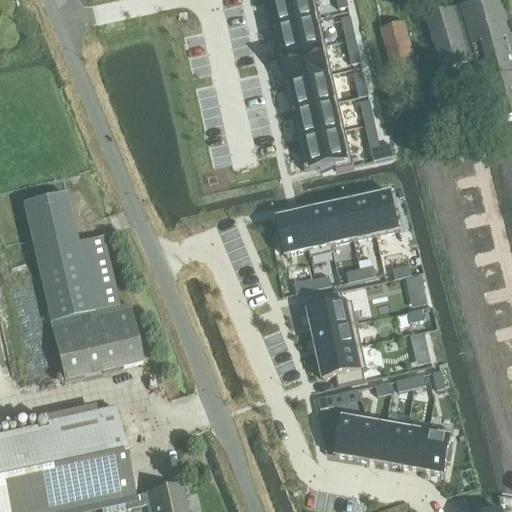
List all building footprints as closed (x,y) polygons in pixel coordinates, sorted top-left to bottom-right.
[(315,0),(277,0),(266,3),(269,14),(272,13),(273,19),(270,19),(273,31),(320,20),(315,0)] [(346,0),(338,0),(337,0),(339,12),(349,10),(346,0)] [(494,127),(511,122),(511,46),(499,0),(490,0),(427,18),(442,73),(476,64),(494,127)] [(320,20),(273,31),(275,42),(278,41),(279,47),(277,47),(280,60),(327,50),(320,20)] [(351,20),(342,22),(344,33),(354,31),(351,20)] [(391,73),(416,66),(405,24),(379,31),(391,73)] [(354,31),(344,33),(347,45),(357,43),(354,31)] [(357,43),(347,45),(350,57),(359,54),(357,43)] [(327,50),(280,60),(282,74),(285,73),(286,78),(284,79),(286,90),(334,80),(327,50)] [(359,54),(350,57),(352,68),(362,66),(359,54)] [(364,76),(354,78),(357,89),(367,87),(364,76)] [(334,80),(286,90),(289,102),(292,101),(293,106),(290,107),(293,118),(340,108),(334,80)] [(367,87),(357,89),(360,101),(369,99),(367,87)] [(370,104),(361,106),(364,121),(374,119),(370,104)] [(340,108),(293,118),(295,130),(298,129),(299,134),(296,135),(299,146),(346,136),(340,108)] [(374,119),(364,121),(368,137),(377,135),(374,119)] [(377,135),(368,137),(371,152),(381,150),(377,135)] [(346,136),(299,146),(302,158),(304,157),(305,162),(303,163),(305,174),(335,167),(337,173),(354,169),(346,136)] [(381,150),(371,152),(374,165),(395,160),(392,147),(381,150)] [(464,157),(429,166),(433,180),(468,171),(464,157)] [(474,193),(439,203),(443,217),(478,208),(474,193)] [(23,205),(51,324),(94,314),(78,245),(67,195),(23,205)] [(391,196),(369,201),(377,239),(400,234),(391,196)] [(369,201),(346,206),(355,244),(377,239),(369,201)] [(346,206),(324,211),(332,249),(333,249),(355,244),(346,206)] [(324,211),(301,216),(310,254),(309,254),(310,260),(334,255),(333,249),(332,249),(324,211)] [(301,216),(278,221),(286,259),(309,254),(310,254),(301,216)] [(484,231),(449,241),(453,255),(488,246),(484,231)] [(78,245),(94,314),(117,309),(101,239),(78,245)] [(373,269),(360,272),(363,283),(376,280),(373,269)] [(411,269),(393,273),(394,276),(396,283),(413,279),(411,269)] [(494,269),(459,279),(463,293),(498,284),(494,269)] [(360,272),(347,275),(349,286),(363,283),(360,272)] [(330,279),(312,283),(315,294),(332,290),(330,279)] [(422,279),(407,283),(409,295),(424,292),(422,279)] [(312,283),(295,287),(297,298),(315,294),(312,283)] [(318,312),(309,314),(313,336),(358,327),(353,304),(345,306),(342,295),(315,301),(318,312)] [(51,324),(64,383),(143,364),(129,306),(117,309),(94,314),(51,324)] [(504,308),(469,317),(473,331),(508,322),(504,308)] [(423,312),(409,315),(412,327),(425,324),(423,312)] [(358,327),(313,336),(318,359),(363,349),(358,327)] [(424,338),(413,340),(416,354),(427,351),(424,338)] [(511,346),(479,355),(483,369),(511,361),(511,346)] [(363,349),(318,359),(323,382),(336,379),(339,390),(366,384),(364,373),(368,372),(363,349)] [(442,374),(433,376),(437,394),(446,392),(442,374)] [(424,378),(411,381),(413,392),(427,389),(424,378)] [(411,381),(397,384),(399,395),(413,392),(411,381)] [(390,386),(376,389),(379,400),(392,397),(390,386)] [(511,387),(490,393),(493,407),(511,402),(511,387)] [(332,399),(318,402),(321,413),(334,410),(332,399)] [(0,511),(101,511),(100,505),(133,498),(114,410),(96,414),(46,425),(47,430),(0,440),(0,511)] [(338,434),(336,444),(339,444),(336,459),(358,463),(365,424),(366,424),(367,418),(344,414),(341,435),(338,434)] [(365,424),(358,463),(380,466),(386,428),(366,424),(365,424)] [(386,428),(380,466),(401,470),(408,432),(386,428)] [(511,428),(500,431),(503,446),(511,443),(511,428)] [(430,435),(423,474),(445,478),(447,463),(450,464),(452,454),(449,454),(452,433),(429,429),(428,435),(430,435)] [(408,432),(401,470),(423,474),(430,435),(428,435),(408,432)] [(133,498),(100,505),(101,511),(125,511),(129,511),(149,507),(150,511),(185,511),(180,487),(146,495),(133,498)]
